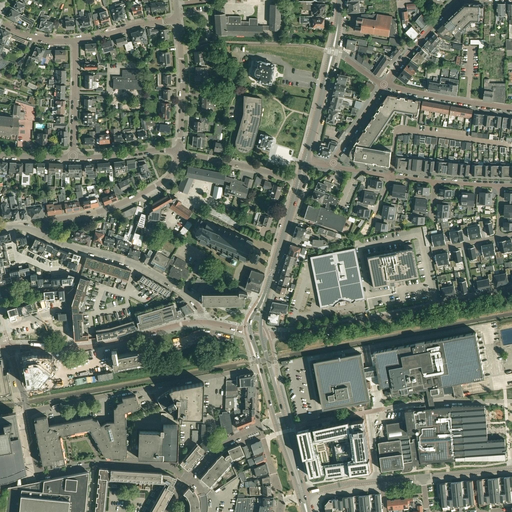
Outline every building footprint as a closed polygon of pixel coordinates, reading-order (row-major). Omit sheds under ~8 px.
[(133,14),(142,13),(140,5),(142,5),(141,1),(137,2),(136,0),(135,0),(135,1),(133,2),(134,7),(131,7),(132,12),(133,12),(133,14)] [(23,3),(19,1),(18,2),(16,1),(15,4),(13,4),(13,5),(13,7),(22,12),(25,5),(33,9),(34,7),(26,3),(23,2),(23,3)] [(270,26),(266,26),(266,29),(270,30),(270,31),(279,31),(279,23),(280,24),(280,14),(285,14),(285,10),(283,10),(283,5),(278,5),(278,2),(272,1),(273,5),(270,5),(270,23),(270,26)] [(359,4),(359,1),(348,1),(348,13),(364,12),(364,8),(361,8),(361,4),(359,4)] [(118,19),(120,19),(122,18),(124,18),(123,15),(123,14),(126,13),(124,7),(125,6),(124,2),(122,3),(123,7),(116,9),(112,10),(115,18),(114,19),(115,22),(118,21),(118,19)] [(145,5),(146,11),(151,10),(151,11),(165,9),(164,2),(151,3),(151,4),(145,5)] [(415,13),(418,18),(425,26),(428,22),(421,15),(420,16),(418,12),(419,8),(421,6),(422,6),(426,6),(423,3),(417,4),(415,13)] [(311,5),(306,5),(306,6),(302,6),(302,9),(308,9),(307,10),(311,10),(311,16),(325,16),(325,4),(311,4),(311,5)] [(461,32),(472,22),(479,22),(479,17),(483,17),(483,5),(482,5),(480,5),(480,4),(474,4),(466,4),(465,4),(458,10),(454,14),(449,19),(461,32)] [(266,26),(264,26),(265,17),(258,16),(258,19),(249,19),(249,22),(241,22),(241,17),(229,16),(229,18),(225,18),(224,8),(217,8),(217,14),(216,14),(216,9),(215,9),(215,14),(214,14),(216,35),(262,36),(263,29),(266,29),(266,26)] [(8,16),(16,21),(18,17),(21,19),(20,19),(29,24),(27,27),(30,29),(35,20),(24,14),(23,16),(17,12),(14,10),(14,11),(11,9),(10,13),(9,13),(7,15),(8,16)] [(106,10),(92,14),(95,25),(99,24),(98,21),(101,21),(102,24),(109,21),(106,10)] [(40,29),(44,30),(46,21),(46,18),(47,15),(44,15),(44,11),(41,11),(38,17),(41,18),(40,25),(38,24),(37,28),(40,28),(40,29)] [(76,16),(76,19),(80,19),(80,23),(82,22),(82,26),(91,24),(90,21),(92,20),(91,12),(85,13),(86,16),(84,16),(83,16),(83,13),(79,13),(80,15),(76,16)] [(418,18),(415,13),(413,15),(416,20),(415,22),(422,30),(425,26),(418,18)] [(397,23),(398,19),(392,18),(392,17),(378,14),(377,20),(358,17),(357,21),(357,27),(356,27),(356,31),(389,36),(395,37),(397,26),(396,23),(397,23)] [(46,18),(46,21),(44,30),(47,30),(48,31),(50,31),(51,31),(53,22),(48,21),(49,16),(47,15),(46,18)] [(317,28),(317,27),(323,27),(323,26),(324,26),(324,24),(323,24),(323,19),(311,19),(311,16),(300,16),(300,23),(308,23),(308,22),(309,22),(309,23),(310,23),(310,27),(314,27),(315,28),(317,28)] [(66,29),(74,29),(74,22),(70,22),(70,20),(70,17),(65,17),(66,20),(65,21),(61,21),(61,25),(64,24),(64,27),(66,27),(66,29)] [(449,19),(444,24),(444,25),(454,35),(454,36),(456,38),(457,39),(463,33),(461,32),(449,19)] [(405,33),(413,40),(416,37),(405,26),(405,25),(405,20),(402,20),(403,25),(403,28),(406,31),(405,33)] [(405,26),(416,37),(420,33),(412,26),(411,27),(407,24),(405,25),(405,26)] [(443,25),(441,27),(446,33),(449,31),(443,25)] [(446,33),(441,27),(438,30),(437,30),(438,30),(439,31),(436,34),(439,36),(442,39),(450,40),(450,37),(447,36),(445,37),(444,36),(446,33)] [(151,30),(151,28),(147,29),(148,35),(152,35),(151,33),(161,32),(161,39),(168,38),(169,38),(168,35),(167,29),(161,29),(151,30)] [(3,30),(0,29),(0,35),(11,41),(12,38),(22,43),(21,45),(24,47),(27,41),(25,40),(21,39),(17,37),(15,36),(14,36),(12,35),(9,33),(7,32),(5,31),(3,30)] [(144,30),(138,31),(140,40),(140,41),(141,44),(144,43),(145,43),(145,45),(147,44),(146,43),(147,43),(146,40),(147,40),(145,32),(144,30)] [(140,41),(140,40),(138,31),(134,32),(134,33),(132,33),(132,35),(132,36),(133,40),(134,44),(135,47),(136,47),(137,47),(136,42),(140,41)] [(435,34),(432,37),(442,46),(448,47),(449,47),(448,48),(449,48),(462,51),(462,46),(462,44),(453,41),(450,40),(449,43),(450,43),(450,46),(449,46),(443,44),(445,43),(438,37),(435,34)] [(0,42),(1,43),(4,44),(8,46),(10,43),(11,41),(0,35),(0,42)] [(130,50),(131,54),(134,53),(131,41),(127,42),(126,37),(116,40),(116,42),(115,42),(116,46),(124,44),(126,51),(130,50)] [(432,37),(429,40),(430,41),(436,46),(437,45),(440,47),(441,48),(448,50),(449,48),(448,48),(449,47),(448,47),(442,46),(432,37)] [(348,39),(347,46),(346,46),(345,48),(346,49),(359,51),(357,61),(358,61),(362,65),(364,58),(366,53),(367,50),(368,48),(356,45),(357,41),(359,42),(358,45),(366,46),(367,41),(353,38),(353,39),(353,40),(352,40),(348,39)] [(390,38),(389,41),(389,44),(400,46),(401,39),(390,38)] [(113,49),(110,40),(107,41),(107,42),(100,44),(102,48),(99,49),(100,53),(107,51),(107,52),(109,51),(112,60),(116,59),(117,62),(120,62),(119,58),(116,48),(113,49)] [(470,44),(470,45),(471,45),(479,45),(479,46),(479,50),(484,50),(484,40),(470,40),(470,44)] [(435,47),(429,42),(428,41),(425,44),(435,53),(440,57),(441,56),(441,55),(441,54),(438,52),(440,50),(436,47),(435,47)] [(8,46),(4,44),(1,43),(1,45),(0,44),(0,56),(1,57),(2,53),(1,53),(3,47),(10,50),(10,47),(8,46)] [(96,45),(96,44),(85,45),(85,52),(96,52),(100,52),(98,45),(96,45)] [(215,44),(210,44),(207,44),(202,45),(204,51),(193,52),(195,62),(204,61),(205,60),(205,56),(210,55),(210,53),(210,52),(210,50),(208,50),(216,48),(215,44)] [(425,44),(422,48),(424,49),(429,54),(430,52),(435,56),(435,57),(436,56),(438,57),(439,58),(440,57),(435,53),(425,44)] [(170,65),(169,60),(168,56),(169,56),(169,52),(164,52),(164,46),(156,47),(156,49),(157,51),(161,50),(161,55),(160,56),(160,61),(160,66),(162,65),(166,65),(166,66),(169,66),(169,65),(170,65)] [(384,46),(383,49),(385,49),(386,49),(391,50),(393,52),(398,56),(402,52),(399,49),(397,47),(396,47),(395,46),(393,48),(390,47),(384,46)] [(29,57),(27,62),(26,64),(29,65),(31,66),(34,58),(36,59),(35,61),(39,63),(42,57),(45,50),(44,50),(44,48),(42,48),(41,49),(40,48),(40,49),(38,48),(37,47),(36,48),(35,49),(36,49),(35,50),(33,54),(34,54),(32,58),(29,57)] [(394,61),(398,56),(391,50),(386,49),(385,49),(385,51),(386,51),(390,55),(389,56),(394,61)] [(420,50),(418,52),(429,61),(433,62),(437,63),(438,59),(434,57),(434,58),(434,59),(433,61),(431,59),(429,58),(427,56),(428,55),(423,50),(421,49),(420,50)] [(45,50),(42,57),(45,58),(47,54),(52,54),(53,57),(56,57),(56,58),(55,58),(55,62),(61,62),(61,61),(62,61),(62,58),(66,58),(66,50),(45,50)] [(414,57),(412,59),(421,66),(423,63),(432,64),(433,62),(429,61),(418,52),(414,57)] [(0,68),(1,68),(2,68),(3,67),(5,67),(5,66),(6,65),(7,64),(8,64),(9,64),(10,61),(5,59),(0,57),(0,68)] [(377,57),(376,58),(387,66),(390,61),(384,57),(382,60),(380,58),(380,59),(377,57)] [(377,68),(364,58),(362,65),(370,70),(371,69),(372,70),(373,69),(375,70),(373,73),(379,77),(382,72),(377,68)] [(376,58),(375,60),(377,62),(377,63),(379,64),(377,68),(382,72),(387,66),(376,58)] [(416,71),(419,67),(411,60),(407,65),(416,71)] [(258,61),(257,61),(257,62),(255,61),(255,66),(257,66),(257,68),(256,68),(256,69),(255,70),(255,71),(255,73),(255,75),(257,75),(257,81),(264,82),(264,83),(266,84),(268,84),(268,83),(270,84),(272,78),(272,77),(273,71),(273,64),(269,64),(269,63),(266,62),(263,62),(262,62),(262,61),(261,61),(260,61),(259,61),(258,61)] [(207,81),(207,67),(208,67),(208,65),(201,65),(201,67),(196,67),(195,80),(207,81)] [(404,69),(413,76),(416,71),(407,65),(404,69)] [(401,73),(409,80),(413,76),(404,69),(401,73)] [(135,75),(139,75),(140,71),(122,70),(123,70),(123,76),(114,76),(113,89),(113,88),(142,89),(142,90),(143,90),(143,79),(135,79),(135,75)] [(158,85),(163,85),(171,85),(170,78),(171,78),(171,75),(163,75),(163,73),(158,73),(158,85)] [(409,80),(401,73),(397,78),(406,84),(409,80)] [(349,77),(337,74),(335,82),(345,85),(346,80),(348,81),(349,77)] [(440,82),(438,92),(439,93),(447,94),(448,94),(449,84),(450,79),(441,77),(440,82)] [(367,82),(365,90),(371,92),(374,87),(374,86),(374,85),(373,85),(373,84),(367,82)] [(335,83),(334,89),(348,92),(350,93),(355,94),(355,91),(345,89),(346,86),(335,83)] [(163,95),(163,99),(163,101),(168,101),(167,101),(167,99),(171,99),(171,90),(169,90),(169,87),(156,87),(156,90),(164,90),(164,95),(163,95)] [(350,93),(348,92),(334,89),(332,95),(343,97),(344,94),(349,96),(350,93)] [(213,111),(214,94),(206,94),(206,98),(202,97),(202,111),(213,111)] [(405,98),(401,97),(400,99),(397,98),(398,97),(388,95),(383,103),(384,104),(383,106),(381,105),(379,109),(377,108),(375,111),(377,112),(374,116),(376,117),(374,119),(373,118),(370,122),(371,123),(370,126),(368,125),(366,129),(367,130),(365,132),(364,131),(359,139),(357,137),(355,140),(357,142),(351,150),(350,151),(350,152),(350,153),(350,154),(350,155),(350,156),(350,157),(351,158),(351,159),(352,159),(353,160),(354,160),(355,161),(366,163),(366,161),(369,161),(369,162),(371,163),(374,163),(374,162),(377,163),(377,165),(381,165),(382,164),(385,164),(384,166),(389,167),(389,166),(390,166),(391,151),(386,150),(386,152),(369,149),(395,110),(408,113),(413,114),(413,115),(412,117),(418,118),(421,101),(416,100),(416,101),(413,101),(413,99),(408,98),(408,100),(405,100),(405,98)] [(244,107),(244,111),(244,113),(261,116),(262,107),(261,107),(261,102),(258,101),(259,98),(244,96),(244,97),(244,102),(243,102),(245,103),(244,107)] [(331,102),(341,104),(349,106),(349,103),(342,101),(343,98),(332,96),(331,102)] [(15,102),(36,108),(37,105),(16,99),(15,102)] [(52,107),(57,107),(64,107),(65,101),(56,101),(56,99),(51,99),(51,107),(52,107)] [(96,102),(96,99),(92,99),(85,99),(84,107),(88,108),(88,110),(91,110),(91,111),(95,112),(95,108),(91,108),(91,102),(96,102)] [(331,102),(329,108),(340,110),(341,104),(331,102)] [(161,105),(161,110),(162,110),(162,119),(169,119),(169,103),(165,103),(161,103),(161,105)] [(21,105),(14,105),(13,116),(0,114),(0,134),(11,136),(11,134),(17,134),(18,131),(19,122),(19,120),(19,119),(21,119),(24,116),(24,112),(20,111),(21,105)] [(359,109),(354,108),(352,107),(350,114),(356,116),(357,113),(358,113),(359,109)] [(329,109),(327,116),(341,119),(343,119),(344,116),(337,115),(338,111),(329,109)] [(241,124),(239,130),(244,131),(251,132),(254,132),(254,129),(257,129),(258,124),(259,125),(260,125),(261,116),(244,113),(242,120),(242,124),(240,123),(240,124),(241,124)] [(341,119),(327,116),(326,122),(335,124),(336,121),(340,122),(341,119)] [(194,121),(194,130),(204,131),(205,123),(209,123),(209,117),(201,117),(201,122),(194,121)] [(141,118),(142,125),(144,125),(145,129),(137,130),(138,139),(139,139),(139,140),(142,139),(141,139),(146,138),(145,130),(147,130),(146,125),(146,119),(145,118),(141,118)] [(84,125),(89,125),(89,128),(95,128),(95,126),(99,126),(99,123),(95,123),(95,119),(84,119),(84,125)] [(159,131),(169,132),(170,125),(162,125),(162,120),(146,119),(146,125),(149,125),(156,125),(156,129),(160,129),(159,131)] [(47,144),(47,139),(51,139),(51,129),(52,128),(52,123),(48,123),(48,129),(47,129),(45,130),(45,133),(36,133),(36,140),(37,140),(37,143),(39,143),(39,144),(47,144)] [(60,137),(61,137),(60,144),(67,145),(68,128),(66,128),(66,123),(53,123),(52,127),(61,127),(61,131),(60,131),(59,131),(59,132),(58,132),(58,133),(58,134),(58,135),(59,136),(60,136),(60,137)] [(216,123),(216,126),(213,139),(217,140),(220,140),(221,141),(223,133),(221,133),(223,124),(216,123)] [(126,141),(127,141),(130,141),(130,140),(134,140),(133,134),(136,134),(134,125),(131,125),(131,129),(124,130),(126,141)] [(96,131),(96,137),(96,139),(99,139),(100,144),(105,143),(106,144),(108,143),(109,143),(110,143),(109,134),(100,135),(99,133),(100,126),(99,126),(95,126),(96,131)] [(114,142),(119,142),(122,142),(121,141),(122,141),(121,134),(117,135),(117,128),(110,129),(111,135),(113,135),(114,142)] [(336,138),(340,140),(345,132),(341,129),(336,138)] [(249,150),(250,149),(251,148),(251,147),(252,146),(253,145),(256,132),(254,132),(251,132),(244,131),(239,130),(236,140),(236,141),(236,142),(236,143),(236,144),(236,145),(237,146),(237,147),(238,148),(239,149),(240,150),(241,150),(242,150),(243,151),(244,151),(245,151),(246,151),(247,151),(248,150),(249,150)] [(93,137),(96,137),(96,131),(89,132),(90,138),(83,138),(83,145),(94,144),(93,137)] [(192,145),(192,146),(204,147),(205,134),(197,133),(197,136),(193,136),(193,142),(192,142),(192,145)] [(261,134),(257,146),(269,149),(270,149),(271,146),(270,145),(271,142),(272,140),(272,137),(270,137),(261,134)] [(221,141),(220,140),(217,140),(217,143),(216,142),(214,151),(218,151),(218,152),(221,152),(223,152),(224,144),(221,143),(221,141)] [(329,145),(324,143),(321,143),(322,142),(321,142),(320,146),(318,155),(322,156),(323,156),(323,157),(328,158),(330,151),(332,151),(338,142),(335,142),(331,141),(331,142),(330,142),(329,145)] [(126,161),(127,166),(135,165),(136,167),(139,167),(141,172),(148,169),(145,161),(136,162),(136,159),(126,161)] [(115,168),(112,168),(112,176),(119,175),(118,172),(120,172),(121,170),(124,169),(124,172),(128,172),(127,166),(124,166),(124,161),(122,162),(122,161),(120,162),(114,162),(115,168)] [(26,172),(22,172),(22,173),(22,175),(21,183),(26,183),(28,183),(29,174),(29,172),(33,172),(33,173),(36,173),(36,168),(33,168),(33,163),(26,163),(26,172)] [(44,174),(45,163),(37,163),(37,173),(41,173),(41,174),(42,174),(42,175),(43,175),(44,175),(44,181),(47,181),(47,174),(44,174)] [(48,174),(47,174),(47,181),(47,184),(51,184),(51,175),(52,175),(52,172),(55,172),(56,164),(49,163),(48,176),(48,174)] [(109,163),(100,164),(98,164),(97,164),(97,167),(96,167),(96,170),(106,169),(106,172),(110,172),(110,175),(109,175),(110,182),(113,182),(112,176),(112,168),(112,166),(110,166),(109,163)] [(85,165),(85,171),(85,172),(86,173),(87,173),(87,174),(88,174),(89,174),(89,176),(91,176),(91,178),(96,178),(96,172),(93,172),(93,164),(85,165)] [(75,177),(75,175),(75,165),(68,165),(68,169),(65,169),(65,177),(69,177),(75,177)] [(223,184),(224,180),(226,181),(227,177),(224,177),(225,174),(195,168),(195,166),(195,165),(192,165),(192,166),(192,167),(188,166),(186,175),(184,175),(177,190),(186,194),(193,178),(216,182),(215,186),(212,197),(220,199),(219,203),(222,203),(223,195),(225,188),(222,188),(222,187),(217,186),(218,183),(223,184)] [(150,176),(148,169),(141,172),(137,174),(138,176),(141,175),(142,175),(144,178),(150,176)] [(230,178),(227,177),(226,181),(230,182),(229,186),(225,184),(225,188),(223,195),(228,197),(229,193),(245,198),(248,188),(250,188),(253,180),(246,177),(244,183),(230,178)] [(116,187),(118,192),(119,195),(124,192),(123,190),(130,186),(128,183),(131,182),(129,178),(119,183),(115,185),(116,187)] [(382,182),(379,181),(379,180),(375,179),(375,181),(371,180),(369,180),(367,189),(374,190),(375,187),(381,188),(382,182)] [(265,181),(263,188),(269,189),(269,191),(269,192),(271,192),(270,196),(277,199),(278,198),(279,198),(280,194),(279,194),(281,187),(274,184),(268,182),(265,181)] [(314,189),(319,191),(324,192),(326,187),(329,189),(331,184),(324,181),(323,183),(323,184),(318,182),(317,184),(317,185),(316,185),(315,186),(314,187),(314,189)] [(399,199),(400,185),(395,185),(394,185),(393,191),(390,191),(390,197),(393,198),(393,196),(399,197),(398,199),(399,199)] [(400,186),(400,185),(399,199),(407,200),(408,193),(405,193),(406,187),(406,186),(400,186)] [(421,196),(422,196),(422,193),(428,194),(429,194),(429,188),(426,187),(426,186),(422,186),(422,187),(419,187),(417,187),(416,193),(416,196),(421,196)] [(114,193),(108,196),(111,202),(117,200),(115,193),(118,192),(116,187),(112,188),(114,193)] [(88,195),(89,196),(89,199),(91,207),(98,206),(97,198),(99,197),(96,188),(92,189),(94,194),(91,194),(88,195)] [(375,193),(373,193),(369,192),(369,189),(363,188),(362,191),(361,197),(374,199),(375,194),(375,193)] [(440,189),(440,195),(444,196),(446,196),(446,199),(451,199),(451,196),(451,190),(448,190),(448,188),(444,188),(444,189),(440,189)] [(327,205),(325,208),(334,211),(335,208),(338,198),(329,195),(329,196),(314,191),(313,195),(312,195),(312,196),(311,196),(310,199),(311,199),(311,200),(322,203),(327,205)] [(477,199),(477,205),(480,206),(485,206),(486,193),(481,192),(480,194),(480,199),(477,199)] [(459,200),(459,206),(462,206),(462,207),(468,207),(468,193),(462,193),(462,195),(462,200),(459,200)] [(169,194),(159,199),(164,208),(167,206),(186,219),(191,212),(185,208),(186,208),(180,204),(181,202),(177,200),(177,199),(177,198),(176,198),(175,198),(174,198),(173,196),(170,197),(169,194)] [(19,216),(18,213),(19,212),(18,206),(14,206),(15,208),(12,208),(12,204),(15,204),(14,196),(13,196),(14,196),(9,197),(9,196),(13,221),(14,221),(16,221),(16,220),(20,220),(19,216)] [(91,207),(89,199),(89,196),(85,196),(86,198),(82,199),(83,201),(85,209),(91,207)] [(102,199),(105,205),(111,202),(108,196),(102,199)] [(421,196),(416,196),(415,196),(414,199),(413,204),(426,206),(427,200),(420,199),(421,196)] [(20,212),(21,212),(22,219),(23,219),(24,219),(24,220),(27,219),(25,206),(27,206),(26,198),(26,197),(23,197),(24,204),(22,205),(21,201),(19,202),(20,212)] [(357,203),(356,205),(363,206),(364,203),(368,203),(373,204),(374,199),(361,197),(361,201),(360,202),(357,202),(357,203)] [(161,209),(164,208),(159,199),(150,205),(152,208),(149,209),(151,212),(150,212),(149,213),(149,214),(149,215),(148,215),(147,219),(159,221),(161,209)] [(73,211),(72,203),(71,200),(65,201),(65,204),(66,212),(73,211)] [(72,203),(73,211),(80,210),(78,200),(75,200),(76,202),(72,203)] [(59,213),(62,213),(61,204),(58,205),(57,201),(53,202),(55,214),(59,213)] [(55,214),(53,202),(49,202),(49,204),(47,205),(48,215),(51,214),(51,215),(51,214),(55,214)] [(204,202),(201,207),(237,228),(240,223),(204,202)] [(438,204),(437,210),(451,212),(452,202),(445,202),(444,205),(438,204)] [(6,203),(6,204),(1,204),(2,205),(0,205),(1,209),(2,209),(2,210),(3,219),(11,217),(10,209),(7,209),(6,203)] [(383,211),(397,213),(398,205),(391,203),(391,206),(385,205),(384,205),(384,206),(384,211),(383,211)] [(348,216),(334,211),(325,208),(312,204),(311,206),(308,205),(305,214),(303,214),(302,217),(304,217),(303,218),(315,222),(315,223),(341,232),(348,216)] [(426,206),(413,204),(416,205),(415,210),(413,210),(413,213),(419,214),(419,211),(425,211),(426,211),(426,206)] [(356,205),(355,214),(356,214),(357,214),(358,214),(360,215),(359,218),(367,219),(367,216),(368,216),(369,211),(369,210),(367,210),(363,209),(363,206),(356,205)] [(134,214),(140,216),(141,213),(143,208),(137,206),(136,210),(135,213),(134,214)] [(437,210),(437,216),(438,216),(443,217),(443,218),(440,218),(440,222),(443,222),(448,221),(448,217),(450,217),(451,212),(437,210)] [(388,221),(391,222),(395,222),(397,213),(383,211),(383,217),(382,217),(383,217),(389,218),(388,221)] [(145,214),(141,213),(140,216),(137,225),(143,227),(145,214)] [(424,217),(423,217),(418,217),(418,214),(411,213),(410,222),(413,222),(416,223),(416,224),(420,224),(420,223),(423,223),(424,223),(424,218),(424,217)] [(269,227),(270,222),(271,222),(272,219),(271,218),(272,218),(260,214),(259,220),(255,219),(253,224),(262,227),(262,225),(269,227)] [(231,259),(231,260),(230,262),(230,261),(229,262),(230,262),(230,263),(230,264),(231,264),(231,265),(233,266),(233,265),(234,266),(235,265),(236,265),(235,264),(236,262),(237,262),(237,261),(237,260),(237,259),(238,259),(238,258),(242,260),(241,261),(243,262),(244,261),(246,262),(247,262),(247,261),(249,261),(250,261),(250,260),(251,258),(254,259),(254,260),(255,260),(256,260),(257,258),(256,258),(257,257),(256,257),(258,253),(259,252),(260,250),(258,249),(253,247),(253,246),(253,245),(251,244),(252,242),(253,242),(252,241),(251,240),(251,241),(246,239),(246,238),(246,239),(245,238),(242,236),(241,237),(241,236),(240,236),(235,234),(235,233),(234,234),(229,232),(230,231),(229,231),(229,232),(228,231),(225,229),(225,230),(224,230),(224,229),(223,229),(223,230),(218,228),(219,227),(218,227),(213,225),(213,224),(212,224),(212,225),(199,219),(195,227),(196,228),(195,231),(193,231),(194,231),(195,234),(194,234),(195,235),(196,234),(197,236),(197,237),(197,238),(199,239),(198,242),(204,244),(204,245),(205,245),(210,247),(210,248),(211,247),(215,249),(215,250),(216,250),(216,249),(217,250),(220,252),(220,251),(221,251),(221,252),(222,251),(226,253),(226,254),(227,255),(227,254),(232,256),(232,257),(231,258),(231,259)] [(389,231),(391,222),(388,221),(384,220),(383,223),(377,223),(377,222),(377,223),(376,228),(376,229),(387,230),(389,231)] [(485,220),(482,221),(483,227),(486,226),(488,234),(489,234),(489,235),(493,234),(492,233),(494,233),(491,220),(485,221),(485,220)] [(479,224),(473,225),(476,238),(482,236),(480,228),(483,227),(482,221),(479,222),(479,224)] [(96,230),(93,241),(98,242),(102,243),(102,240),(104,232),(105,232),(107,222),(104,222),(103,230),(100,230),(100,231),(96,230)] [(467,224),(464,225),(465,231),(468,230),(470,239),(476,238),(473,225),(467,226),(467,224)] [(456,230),(458,241),(458,242),(464,240),(462,231),(465,231),(464,225),(461,225),(461,229),(456,230)] [(306,229),(296,226),(292,237),(303,240),(304,240),(303,243),(312,246),(316,247),(317,247),(318,250),(331,247),(330,244),(329,245),(329,242),(326,242),(326,240),(312,240),(312,242),(308,240),(311,229),(310,227),(308,227),(306,228),(306,229)] [(341,234),(336,233),(319,227),(317,232),(335,238),(335,236),(341,238),(341,234)] [(449,227),(446,228),(447,234),(450,233),(452,242),(458,241),(456,230),(456,228),(450,230),(449,227)] [(443,232),(438,233),(440,245),(446,244),(444,235),(447,234),(446,228),(443,229),(443,232)] [(132,229),(130,229),(128,232),(127,235),(122,249),(124,250),(124,251),(126,251),(127,251),(131,240),(133,235),(130,234),(132,229)] [(88,247),(88,246),(89,246),(88,246),(90,240),(90,239),(90,236),(83,235),(83,231),(79,230),(79,232),(73,231),(72,231),(71,231),(71,232),(71,233),(71,234),(72,234),(71,238),(78,240),(78,241),(85,242),(84,245),(84,246),(85,246),(85,245),(88,246),(88,247)] [(108,245),(111,231),(109,230),(107,237),(105,236),(103,244),(104,244),(104,245),(106,245),(107,245),(108,245)] [(115,238),(116,239),(117,235),(113,234),(114,231),(111,231),(108,245),(110,246),(112,247),(112,246),(113,246),(115,238)] [(431,231),(428,232),(429,238),(432,237),(434,246),(440,245),(438,233),(432,234),(431,231)] [(141,242),(142,235),(141,235),(134,232),(131,242),(135,243),(137,244),(140,245),(141,246),(141,242)] [(9,233),(0,234),(0,240),(0,243),(11,240),(9,233)] [(120,249),(122,249),(127,235),(125,234),(124,237),(117,235),(116,239),(114,247),(118,248),(118,249),(120,249)] [(27,242),(26,236),(23,237),(16,239),(17,245),(25,244),(25,243),(27,242)] [(35,238),(31,248),(37,251),(37,250),(41,241),(35,238)] [(157,243),(152,240),(149,245),(152,247),(151,248),(154,249),(157,243)] [(502,251),(498,251),(500,258),(503,257),(502,255),(508,254),(506,241),(506,240),(500,242),(502,251)] [(41,241),(37,250),(43,252),(47,243),(41,241)] [(43,252),(41,256),(43,257),(45,253),(49,255),(53,246),(52,246),(52,245),(47,243),(43,252)] [(131,258),(133,258),(137,244),(135,243),(133,249),(130,248),(127,256),(128,257),(130,258),(131,258)] [(493,243),(488,244),(490,256),(496,255),(496,258),(500,258),(498,251),(495,252),(493,243)] [(290,244),(287,254),(297,257),(304,259),(305,255),(304,255),(306,249),(302,248),(301,253),(299,253),(300,248),(290,244)] [(418,276),(412,244),(403,245),(404,249),(366,257),(372,287),(390,284),(390,285),(394,284),(394,281),(418,276)] [(484,254),(480,255),(482,261),(485,260),(484,257),(490,256),(488,244),(482,246),(484,254)] [(53,246),(49,255),(52,256),(50,260),(51,261),(53,261),(56,254),(59,249),(53,246)] [(470,248),(468,248),(471,262),(477,260),(477,262),(480,261),(479,255),(476,256),(474,247),(473,247),(473,246),(469,247),(470,248)] [(163,249),(160,248),(159,247),(151,263),(154,265),(152,268),(162,274),(166,267),(165,268),(164,267),(169,258),(161,254),(163,249)] [(59,249),(56,254),(61,257),(60,260),(65,260),(67,256),(69,252),(59,248),(59,249)] [(310,257),(319,304),(320,307),(365,299),(355,248),(310,257)] [(455,260),(452,261),(453,267),(457,266),(456,263),(462,262),(460,250),(458,250),(458,249),(455,250),(455,251),(454,251),(455,260)] [(142,258),(140,261),(141,262),(142,263),(144,264),(145,263),(146,264),(147,261),(152,252),(149,250),(147,255),(144,254),(142,258)] [(69,252),(67,256),(72,258),(71,262),(78,264),(80,255),(69,252)] [(447,252),(442,254),(444,265),(450,264),(450,267),(453,267),(452,261),(449,261),(447,252)] [(298,266),(295,265),(297,257),(287,254),(284,264),(291,267),(300,269),(301,266),(302,267),(303,262),(300,261),(298,266)] [(438,264),(434,264),(436,270),(439,270),(438,267),(444,266),(444,265),(442,254),(436,255),(438,264)] [(89,268),(92,258),(86,256),(83,266),(89,268)] [(179,279),(180,276),(181,275),(183,276),(184,274),(186,275),(189,270),(184,267),(186,263),(177,257),(175,260),(171,258),(166,267),(170,269),(170,270),(171,271),(168,275),(173,277),(173,276),(179,279)] [(89,269),(94,271),(98,260),(92,258),(89,268),(89,269)] [(100,272),(103,261),(98,260),(94,271),(100,272)] [(68,261),(67,267),(76,270),(78,264),(71,262),(68,261)] [(105,274),(109,263),(103,261),(100,272),(105,274)] [(109,263),(105,274),(111,276),(114,265),(109,263)] [(4,266),(0,266),(0,273),(2,273),(5,272),(4,268),(10,267),(9,264),(4,266)] [(291,267),(284,264),(281,273),(288,275),(291,267)] [(22,265),(18,266),(19,269),(19,270),(21,276),(30,274),(30,272),(29,267),(22,268),(22,265)] [(111,276),(116,278),(120,267),(114,265),(111,276)] [(125,268),(120,267),(116,278),(122,279),(125,268)] [(131,270),(125,268),(122,279),(121,280),(127,282),(130,274),(131,270)] [(250,292),(251,292),(252,290),(258,293),(260,287),(263,280),(262,280),(264,274),(264,273),(248,268),(246,274),(249,275),(245,287),(238,285),(237,289),(242,291),(250,292)] [(506,272),(500,273),(503,285),(509,284),(507,275),(510,274),(509,268),(505,269),(506,272)] [(19,270),(9,272),(11,279),(21,276),(19,270)] [(494,271),(491,272),(491,274),(492,278),(495,277),(497,286),(503,285),(500,273),(495,274),(494,271)] [(2,273),(0,273),(0,284),(12,281),(11,279),(11,277),(8,278),(4,278),(2,273)] [(63,278),(62,278),(62,284),(72,284),(74,276),(68,274),(67,278),(63,278)] [(289,277),(281,274),(281,275),(278,283),(283,285),(289,286),(292,278),(289,277)] [(489,278),(483,279),(485,290),(491,289),(489,280),(492,280),(492,278),(491,274),(488,274),(489,278)] [(144,282),(147,277),(147,278),(142,275),(139,279),(137,281),(140,285),(142,284),(144,282)] [(61,276),(51,277),(51,278),(52,285),(62,284),(62,278),(61,276)] [(203,276),(202,281),(233,291),(235,286),(203,276)] [(90,280),(80,277),(78,282),(88,285),(90,280)] [(144,282),(142,284),(145,288),(147,286),(149,285),(152,280),(147,277),(144,282)] [(476,277),(473,277),(474,283),(478,283),(479,292),(485,290),(483,279),(477,280),(476,277)] [(459,278),(456,279),(456,281),(457,285),(460,284),(462,293),(463,293),(463,294),(467,293),(467,292),(468,292),(466,280),(460,281),(459,278)] [(192,287),(197,290),(201,281),(196,279),(192,287)] [(149,290),(151,289),(153,288),(157,283),(157,282),(156,283),(152,280),(149,285),(147,286),(149,290)] [(454,285),(448,286),(450,297),(456,296),(454,287),(457,287),(457,285),(456,281),(453,281),(454,285)] [(78,282),(77,287),(87,290),(87,291),(88,291),(89,285),(88,285),(78,282)] [(153,288),(151,289),(154,293),(156,292),(158,290),(161,285),(161,286),(157,283),(153,288)] [(441,284),(438,284),(439,290),(442,290),(444,298),(450,297),(448,286),(442,287),(441,284)] [(158,290),(156,292),(159,296),(161,294),(163,293),(166,288),(161,285),(158,290)] [(287,288),(277,285),(275,292),(280,293),(284,295),(287,288)] [(87,290),(77,287),(75,292),(85,296),(87,291),(87,290)] [(163,293),(161,294),(163,298),(168,295),(171,291),(166,288),(163,293)] [(64,289),(54,290),(54,295),(59,294),(59,296),(59,297),(59,299),(65,299),(64,289)] [(54,290),(43,291),(44,296),(50,296),(50,299),(54,299),(55,299),(54,296),(54,295),(54,290)] [(249,296),(250,292),(242,291),(238,291),(237,292),(210,292),(210,291),(204,291),(204,292),(201,292),(201,294),(201,304),(227,304),(244,304),(244,297),(244,295),(246,295),(249,296)] [(83,301),(85,296),(75,292),(74,298),(83,301)] [(74,298),(71,304),(82,306),(83,301),(74,298)] [(194,313),(194,311),(187,303),(183,299),(182,300),(179,298),(177,299),(179,301),(182,306),(180,307),(184,316),(194,313)] [(44,299),(35,302),(37,307),(37,308),(38,311),(47,309),(46,305),(44,299)] [(138,325),(137,326),(139,329),(140,329),(146,327),(147,327),(146,327),(151,326),(152,326),(152,325),(156,324),(173,319),(183,316),(183,315),(180,309),(177,310),(175,301),(135,313),(136,316),(135,316),(136,320),(137,322),(138,325)] [(17,306),(19,313),(19,314),(24,313),(24,316),(29,314),(27,304),(26,303),(26,302),(17,305),(17,306)] [(35,302),(27,304),(29,314),(33,313),(32,309),(37,308),(35,302)] [(270,311),(281,313),(286,314),(287,306),(288,303),(281,302),(281,303),(276,302),(275,303),(273,302),(272,302),(271,305),(271,308),(270,308),(271,308),(270,311)] [(14,307),(7,309),(8,310),(10,320),(16,319),(16,318),(15,314),(18,313),(19,313),(17,306),(16,306),(14,307)] [(279,324),(279,321),(281,313),(270,311),(269,311),(269,315),(268,315),(268,316),(269,316),(268,317),(268,318),(267,322),(268,323),(278,324),(279,324)] [(88,334),(84,334),(83,320),(83,312),(82,312),(72,312),(74,340),(81,340),(89,339),(88,334)] [(57,323),(54,324),(56,330),(67,328),(67,319),(57,320),(57,323)] [(34,335),(32,326),(24,328),(26,338),(29,337),(34,336),(34,335)] [(378,369),(365,372),(366,377),(379,374),(381,384),(382,387),(391,385),(393,395),(419,390),(426,388),(427,388),(429,388),(430,393),(432,393),(433,397),(433,398),(444,395),(442,385),(453,383),(454,393),(455,395),(455,399),(464,397),(461,382),(485,377),(482,366),(479,346),(479,345),(478,343),(479,343),(478,341),(478,338),(477,337),(476,333),(426,342),(417,344),(375,352),(377,365),(378,369)] [(113,351),(111,351),(112,356),(111,356),(114,369),(114,370),(145,364),(142,350),(117,355),(117,352),(118,352),(117,349),(113,350),(113,351)] [(315,363),(310,364),(313,380),(318,379),(318,376),(319,376),(325,408),(360,401),(360,402),(357,402),(358,405),(368,403),(367,400),(362,401),(362,400),(370,399),(367,385),(368,385),(369,388),(371,387),(371,386),(370,380),(367,381),(368,384),(367,384),(366,377),(365,372),(361,354),(316,363),(318,373),(317,373),(315,363)] [(32,355),(22,357),(22,361),(22,362),(24,369),(27,386),(29,386),(30,386),(31,386),(30,385),(40,384),(51,370),(52,370),(52,369),(52,356),(37,355),(36,355),(34,355),(33,355),(32,355)] [(0,392),(10,391),(7,372),(3,373),(1,361),(0,361),(0,392)] [(226,380),(226,385),(231,385),(237,385),(237,386),(245,385),(255,385),(255,378),(255,375),(255,374),(254,373),(253,373),(251,373),(239,375),(239,380),(236,380),(226,380)] [(180,387),(178,387),(175,388),(173,388),(172,388),(170,389),(169,390),(166,391),(164,393),(161,395),(160,395),(160,396),(158,398),(157,398),(157,399),(157,398),(158,399),(161,403),(163,408),(168,405),(169,406),(170,408),(178,404),(178,418),(179,418),(179,421),(182,421),(182,418),(197,418),(201,418),(201,419),(202,419),(202,417),(203,398),(203,384),(204,384),(204,382),(202,382),(202,383),(180,387)] [(225,395),(225,396),(226,396),(225,397),(233,397),(237,397),(241,396),(254,396),(255,396),(255,391),(237,391),(231,391),(231,385),(226,385),(226,386),(226,389),(226,395),(225,395)] [(92,418),(92,417),(58,424),(48,425),(47,416),(36,418),(37,418),(34,419),(35,421),(34,421),(43,464),(43,465),(48,464),(49,467),(65,464),(60,437),(59,437),(58,435),(61,434),(61,436),(87,431),(90,432),(105,457),(105,456),(106,458),(110,458),(124,458),(127,458),(127,455),(127,448),(128,448),(128,445),(129,445),(129,439),(128,439),(128,435),(129,435),(129,432),(128,432),(128,429),(129,429),(129,425),(128,425),(128,419),(129,419),(129,415),(133,413),(133,412),(138,410),(139,411),(143,409),(141,405),(140,405),(136,395),(122,398),(124,401),(117,403),(118,405),(116,408),(114,408),(114,419),(109,419),(109,420),(107,420),(104,421),(105,422),(105,423),(101,425),(97,420),(96,420),(92,418)] [(237,397),(233,397),(234,407),(234,410),(237,410),(239,410),(239,407),(239,402),(238,399),(240,399),(245,399),(245,401),(253,401),(254,401),(254,396),(241,396),(237,397)] [(225,405),(225,408),(228,408),(234,407),(233,397),(225,397),(225,400),(225,405)] [(403,422),(386,424),(389,440),(390,440),(390,441),(401,439),(405,472),(408,471),(410,471),(411,471),(411,470),(412,470),(413,469),(413,468),(413,467),(413,465),(416,465),(422,464),(431,463),(432,463),(431,461),(445,461),(448,460),(452,460),(453,460),(455,460),(456,460),(500,460),(506,460),(506,459),(506,458),(506,452),(505,449),(505,439),(488,440),(487,436),(487,432),(486,413),(485,413),(485,412),(485,406),(452,406),(452,407),(435,408),(430,409),(426,409),(415,410),(406,410),(408,423),(408,426),(408,429),(404,430),(403,426),(403,422)] [(218,409),(218,410),(220,419),(221,427),(221,428),(222,429),(225,434),(233,431),(232,429),(228,408),(225,408),(225,410),(218,409)] [(234,410),(235,417),(236,424),(237,428),(254,422),(254,421),(254,415),(245,415),(243,414),(241,414),(239,410),(237,410),(234,410)] [(0,483),(4,483),(7,482),(11,481),(14,479),(18,478),(17,482),(17,485),(22,484),(21,481),(20,477),(24,475),(26,474),(25,471),(22,456),(23,456),(23,455),(24,455),(24,454),(23,453),(22,453),(22,452),(23,452),(22,445),(16,415),(16,412),(0,414),(0,483)] [(309,428),(298,431),(304,458),(306,458),(310,477),(321,475),(321,474),(327,473),(327,477),(351,474),(351,475),(369,472),(370,472),(371,472),(369,459),(349,463),(349,460),(369,456),(364,420),(361,420),(353,421),(351,421),(350,419),(337,422),(338,424),(335,424),(334,423),(329,424),(337,461),(331,463),(323,426),(309,429),(309,428)] [(205,434),(205,425),(201,425),(201,424),(198,424),(198,429),(201,429),(201,436),(203,441),(201,442),(201,444),(203,447),(205,451),(211,445),(206,437),(205,434)] [(139,431),(138,456),(138,458),(139,458),(151,458),(153,458),(175,459),(175,463),(177,463),(178,448),(179,425),(164,425),(163,429),(161,429),(161,432),(159,432),(139,431)] [(401,439),(390,441),(379,442),(383,470),(402,468),(403,472),(405,472),(401,439)] [(264,450),(261,440),(250,444),(253,452),(252,453),(251,452),(249,453),(246,445),(242,447),(246,458),(252,455),(264,450)] [(200,446),(198,444),(197,443),(192,449),(183,460),(180,463),(188,470),(202,454),(197,450),(200,446)] [(234,458),(244,454),(240,445),(224,451),(219,457),(217,459),(215,461),(210,467),(208,468),(207,470),(200,478),(210,486),(231,462),(230,461),(232,460),(234,458)] [(248,460),(249,462),(265,455),(264,450),(252,455),(253,457),(248,460)] [(267,460),(265,455),(249,462),(250,465),(256,463),(256,465),(265,462),(267,460)] [(254,478),(257,476),(268,473),(268,472),(267,473),(265,469),(266,468),(265,468),(265,463),(265,462),(262,464),(254,467),(253,467),(251,468),(243,471),(246,479),(254,478)] [(216,492),(239,477),(236,466),(233,466),(237,476),(214,490),(216,492)] [(127,481),(128,472),(128,470),(111,469),(111,470),(108,470),(108,469),(99,468),(94,511),(103,511),(106,480),(127,481)] [(175,486),(173,485),(173,484),(176,479),(168,474),(161,474),(162,472),(133,470),(128,470),(128,472),(127,481),(132,481),(135,482),(164,483),(165,484),(149,511),(161,511),(173,491),(172,490),(175,486)] [(88,472),(37,481),(25,484),(22,484),(17,485),(8,487),(7,493),(7,496),(7,498),(6,498),(6,499),(7,499),(6,501),(6,504),(6,507),(6,509),(5,509),(6,509),(5,511),(84,511),(89,473),(88,473),(88,472)] [(239,488),(246,487),(250,487),(270,484),(269,475),(257,479),(254,480),(249,481),(249,482),(247,482),(246,480),(241,481),(240,484),(239,488)] [(478,480),(478,489),(479,490),(479,494),(480,505),(485,504),(485,503),(491,502),(491,504),(501,503),(501,501),(507,501),(507,502),(511,501),(511,496),(511,491),(511,490),(511,476),(505,477),(505,482),(505,488),(506,491),(506,494),(501,494),(501,491),(500,487),(500,483),(499,478),(489,479),(489,484),(490,488),(490,492),(490,495),(485,496),(484,493),(484,490),(483,484),(483,479),(482,479),(478,480)] [(442,497),(443,508),(449,508),(448,506),(454,506),(454,507),(465,506),(464,505),(470,504),(470,506),(475,505),(475,495),(475,494),(474,490),(474,487),(473,480),(468,481),(468,486),(469,497),(464,498),(464,495),(463,490),(463,486),(462,481),(452,482),(452,487),(453,491),(453,496),(453,499),(448,499),(447,497),(447,493),(447,488),(446,483),(445,483),(441,483),(441,493),(442,497)] [(263,497),(264,497),(270,497),(271,497),(271,495),(271,494),(272,494),(270,493),(270,491),(271,490),(268,487),(269,486),(270,486),(271,486),(270,485),(270,484),(250,487),(250,495),(263,495),(263,497)] [(199,511),(200,508),(200,503),(199,499),(198,495),(194,489),(194,490),(192,491),(188,487),(183,493),(186,496),(187,496),(189,499),(188,500),(189,504),(190,504),(190,507),(189,508),(188,511),(199,511)] [(370,495),(365,495),(366,511),(382,511),(381,494),(376,494),(377,511),(371,511),(370,495)] [(361,511),(355,511),(354,496),(348,497),(349,504),(349,508),(350,508),(350,511),(366,511),(365,495),(360,496),(361,511)] [(271,507),(271,506),(257,505),(251,505),(251,501),(251,497),(244,497),(237,497),(234,511),(270,511),(270,510),(271,510),(271,509),(270,509),(271,507)] [(257,505),(271,506),(273,506),(273,502),(273,500),(270,500),(270,499),(272,498),(272,497),(271,497),(270,497),(264,497),(263,497),(251,497),(251,501),(256,501),(256,502),(262,502),(262,503),(257,504),(257,505)] [(326,505),(326,511),(333,511),(333,507),(339,506),(339,509),(347,508),(347,507),(347,505),(349,504),(348,497),(338,498),(338,499),(330,500),(326,505)] [(408,498),(409,508),(409,507),(411,506),(413,508),(419,499),(417,497),(408,498)] [(413,511),(423,510),(423,507),(423,505),(422,502),(419,499),(413,508),(414,509),(414,511),(413,511)]
